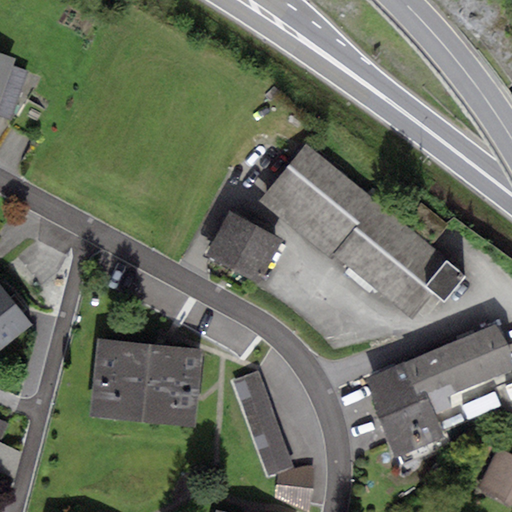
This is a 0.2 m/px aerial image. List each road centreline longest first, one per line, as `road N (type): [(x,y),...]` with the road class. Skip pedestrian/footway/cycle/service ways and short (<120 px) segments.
road 1 (residential): [(318,380),(277,334),(0,183)]
road 2 (primary): [(511,196),(249,0)]
road 3 (residential): [(511,307),(318,380)]
road 4 (tertiary): [(401,0),(511,140)]
road 5 (residential): [(332,511),(340,449),(318,380)]
